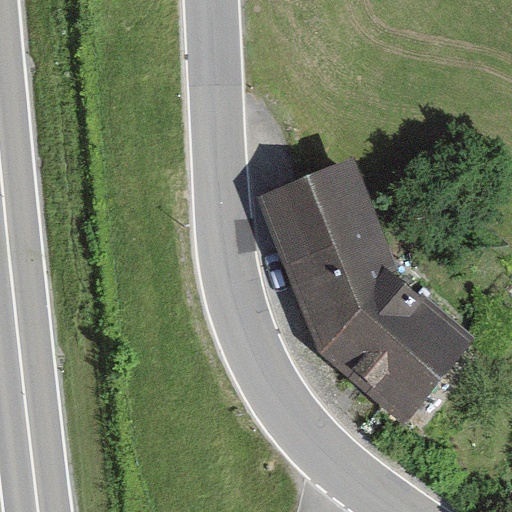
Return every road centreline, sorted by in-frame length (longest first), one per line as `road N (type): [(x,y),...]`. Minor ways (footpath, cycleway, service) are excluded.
road 1 (tertiary): [(399,511),(306,436),(247,338),(222,230),(214,0)]
road 2 (trunk): [(0,133),(42,511)]
